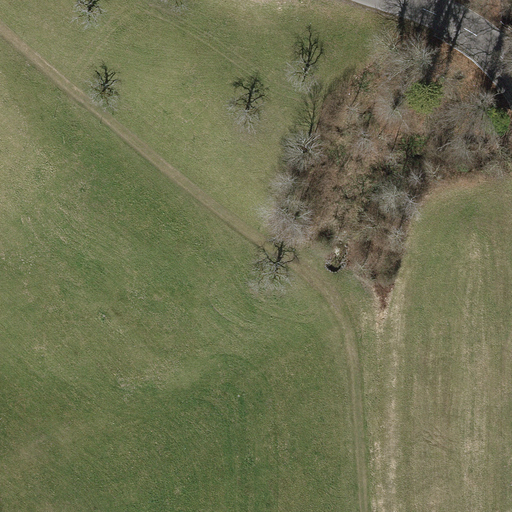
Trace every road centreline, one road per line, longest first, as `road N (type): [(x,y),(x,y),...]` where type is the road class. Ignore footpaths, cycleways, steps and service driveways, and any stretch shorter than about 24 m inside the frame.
road 1 (track): [(0,29),(249,238),(297,266),(335,306),(359,356),(369,511)]
road 2 (tertiary): [(398,0),(466,29),(511,65)]
